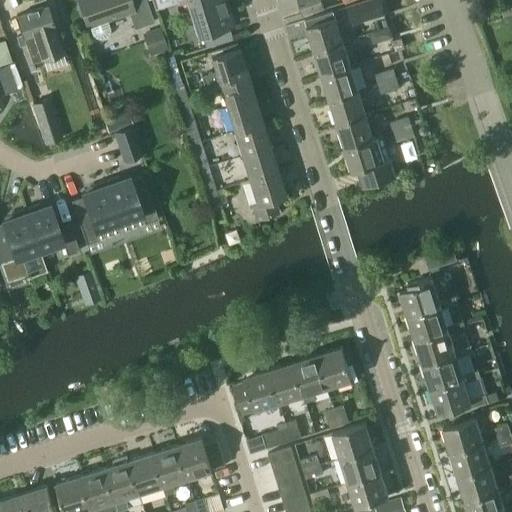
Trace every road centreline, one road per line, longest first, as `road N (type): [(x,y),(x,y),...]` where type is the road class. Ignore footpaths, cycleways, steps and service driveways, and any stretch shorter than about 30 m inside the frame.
road 1 (residential): [(424,511),(262,0)]
road 2 (residential): [(255,511),(219,404),(0,470)]
road 3 (residential): [(448,0),(511,191)]
road 4 (residential): [(115,148),(43,172),(0,144)]
